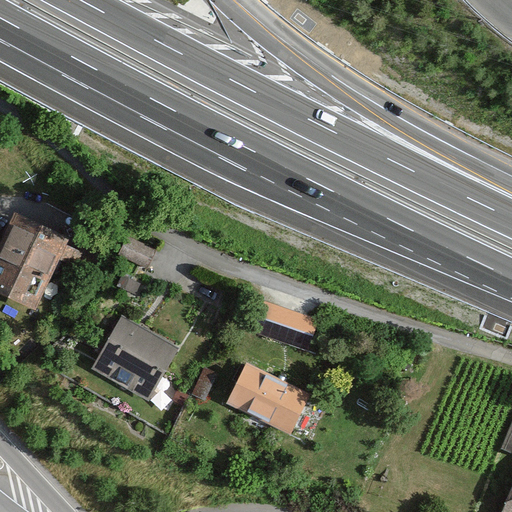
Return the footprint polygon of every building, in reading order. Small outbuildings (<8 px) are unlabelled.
[(74,239),(9,206),(0,224),(0,287),(39,308),(74,239)] [(267,326),(313,342),(320,320),(274,304),(267,326)] [(176,347),(115,313),(84,366),(144,401),(176,347)] [(287,377),(241,357),(217,410),(263,430),(287,377)] [(511,511),(511,415),(497,449),(511,455),(511,485),(499,511),(511,511)]
